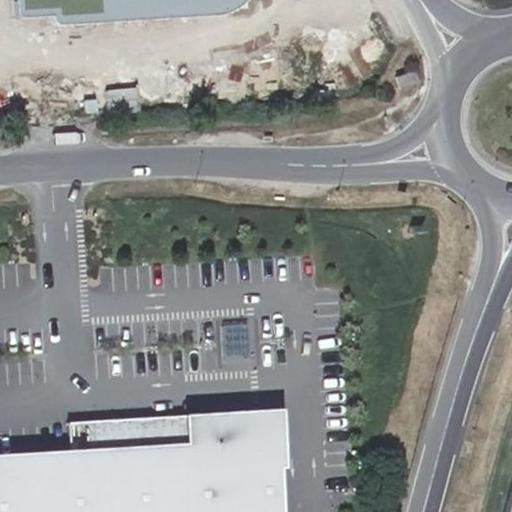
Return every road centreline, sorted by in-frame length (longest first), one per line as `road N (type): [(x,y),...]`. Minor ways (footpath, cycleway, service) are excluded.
road 1 (unclassified): [(0,171),(361,164),(442,146)]
road 2 (tertiary): [(422,511),(511,230)]
